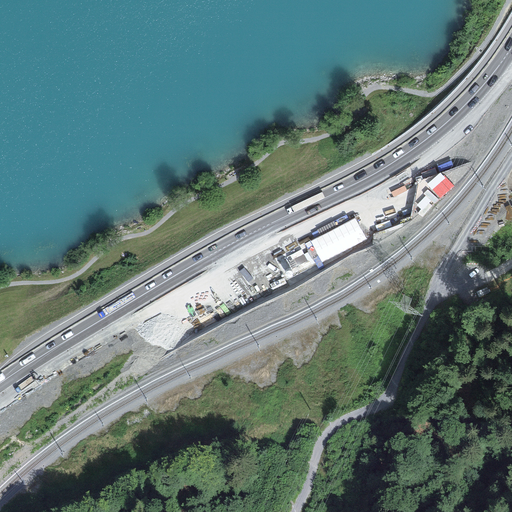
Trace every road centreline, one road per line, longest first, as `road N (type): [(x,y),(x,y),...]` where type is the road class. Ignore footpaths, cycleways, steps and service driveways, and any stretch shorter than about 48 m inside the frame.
road 1 (primary): [(0,383),(98,323),(399,170),(460,117),(511,36)]
road 2 (trunk): [(0,423),(103,351),(288,249),(511,167)]
road 3 (track): [(511,175),(455,244),(448,278),(388,403),(332,428),(294,511)]
